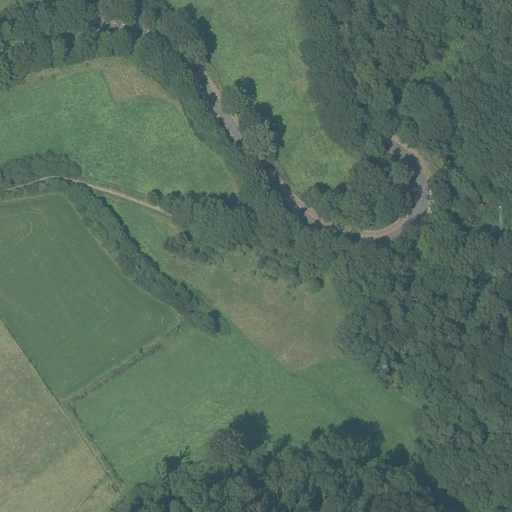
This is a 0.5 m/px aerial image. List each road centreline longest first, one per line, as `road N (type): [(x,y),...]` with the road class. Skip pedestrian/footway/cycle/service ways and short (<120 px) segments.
road 1 (tertiary): [(0,58),(84,29),(133,33),(193,73),(286,201),(313,224),(382,242),(403,232),(421,205)]
road 2 (tertiary): [(421,205),(413,165),(356,113),(327,0)]
